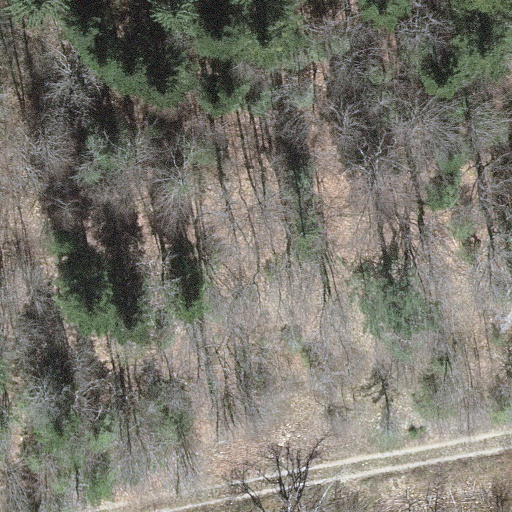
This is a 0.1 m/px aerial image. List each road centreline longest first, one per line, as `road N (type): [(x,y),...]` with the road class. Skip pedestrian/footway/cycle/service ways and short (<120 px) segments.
road 1 (track): [(0,235),(300,194),(511,191)]
road 2 (track): [(105,511),(511,445)]
